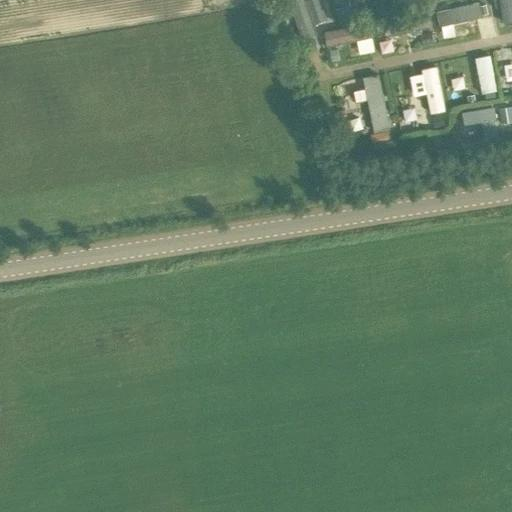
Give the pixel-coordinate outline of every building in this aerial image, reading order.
[(305,0),(287,0),(300,43),(316,39),(305,0)] [(314,0),(322,27),(333,24),(326,0),(314,0)] [(349,0),(354,16),(362,13),(377,10),(374,0),(349,0)] [(426,0),(415,0),(418,9),(428,6),(426,0)] [(511,0),(501,0),(507,26),(511,25),(511,0)] [(480,2),(439,11),(442,26),(484,18),(480,2)] [(427,15),(385,23),(388,40),(430,31),(427,15)] [(367,25),(324,33),(328,52),(370,43),(367,25)] [(490,56),(477,59),(485,99),(498,97),(490,56)] [(460,67),(465,85),(475,82),(470,65),(460,67)] [(421,72),(430,119),(446,116),(437,69),(421,72)] [(380,79),(364,82),(375,139),(392,136),(380,79)] [(497,116),(459,124),(462,138),(500,131),(497,116)] [(380,150),(401,146),(399,135),(378,139),(380,150)]
